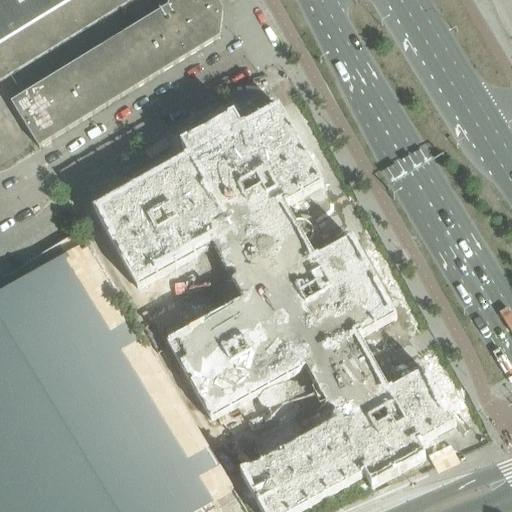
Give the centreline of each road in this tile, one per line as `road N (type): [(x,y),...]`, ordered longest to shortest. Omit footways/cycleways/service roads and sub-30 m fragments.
road 1 (primary): [(321,0),(511,315)]
road 2 (unclassified): [(0,212),(266,49)]
road 3 (primary): [(511,172),(407,0)]
